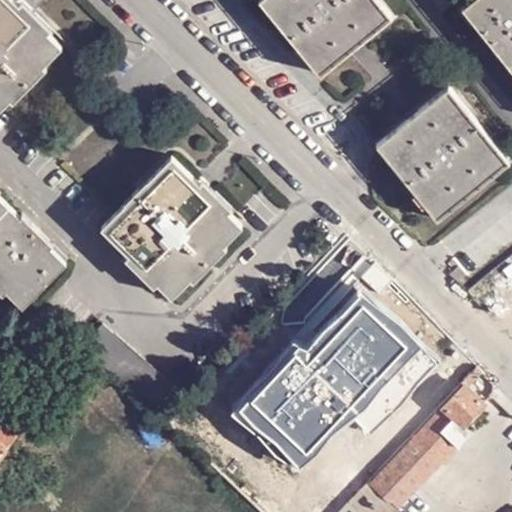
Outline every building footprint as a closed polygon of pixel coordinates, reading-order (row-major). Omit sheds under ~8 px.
[(0,0),(0,109),(12,99),(14,102),(47,68),(45,65),(62,46),(49,32),(52,29),(23,1),(20,4),(16,0),(0,0)] [(263,0),(320,72),(392,14),(381,0),(263,0)] [(511,0),(471,0),(465,5),(511,64),(511,0)] [(509,160),(449,84),(376,141),(437,217),(509,160)] [(103,227),(130,253),(126,257),(155,286),(159,282),(174,297),(192,279),(195,280),(227,247),(225,244),(243,225),(230,211),(232,208),(203,179),(200,182),(173,155),(149,180),(148,179),(125,202),(127,202),(103,227)] [(0,290),(4,294),(8,291),(24,306),(67,262),(51,246),(54,244),(23,214),(21,216),(0,195),(0,193),(1,192),(0,190),(0,290)] [(348,234),(334,248),(328,255),(352,279),(372,258),(348,234)] [(352,279),(328,255),(274,313),(298,336),(352,279)] [(88,346),(155,410),(176,387),(104,323),(85,343),(88,346)] [(486,403),(465,383),(444,405),(464,425),(486,403)] [(169,423),(183,436),(206,407),(196,396),(169,423)] [(28,425),(0,400),(0,399),(0,443),(8,451),(28,425)] [(464,425),(444,405),(426,424),(446,445),(452,439),(464,425)] [(394,511),(397,510),(459,445),(452,439),(446,445),(426,424),(418,432),(411,440),(369,484),(342,511),(394,511)] [(474,434),(464,425),(452,439),(459,445),(461,447),(474,434)]
